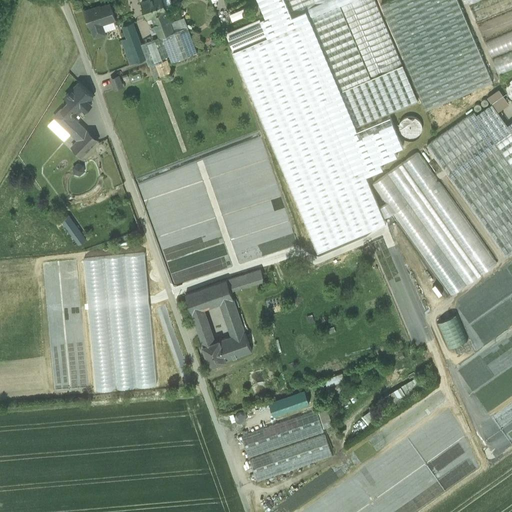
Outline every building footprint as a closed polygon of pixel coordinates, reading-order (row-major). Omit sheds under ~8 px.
[(146,0),(141,2),(147,18),(151,17),(166,11),(167,11),(166,10),(173,8),(170,0),(146,0)] [(403,65),(375,0),(286,0),(292,15),(296,24),(288,28),(319,101),(327,97),(403,65)] [(457,0),(391,0),(381,4),(426,111),(493,83),(457,0)] [(511,0),(489,0),(471,8),(478,25),(511,10),(511,0)] [(96,8),(95,7),(84,10),(89,28),(91,28),(94,38),(105,35),(102,24),(115,20),(110,4),(96,8)] [(259,7),(251,10),(254,17),(261,14),(259,7)] [(231,20),(244,15),(241,9),(229,14),(231,20)] [(511,10),(478,25),(486,43),(511,31),(511,10)] [(166,11),(151,17),(159,37),(162,36),(174,32),(170,22),(166,11)] [(174,32),(162,36),(169,56),(172,63),(197,54),(184,18),(181,19),(184,28),(174,32)] [(260,18),(226,33),(234,51),(267,36),(260,18)] [(180,19),(170,22),(174,32),(184,28),(181,19),(180,19)] [(140,44),(133,22),(123,26),(127,38),(136,62),(146,59),(140,44)] [(234,51),(233,51),(264,124),(313,103),(282,30),(267,36),(234,51)] [(511,31),(486,43),(493,60),(511,52),(511,31)] [(159,37),(140,44),(146,59),(148,65),(150,65),(155,79),(160,77),(155,64),(163,61),(162,59),(169,56),(162,36),(159,37)] [(136,62),(127,38),(122,40),(130,64),(136,62)] [(100,50),(92,52),(95,61),(102,59),(100,50)] [(511,52),(493,60),(498,74),(511,68),(511,52)] [(163,61),(155,64),(160,77),(160,78),(172,73),(167,59),(163,61)] [(403,65),(327,97),(332,108),(342,133),(418,102),(403,65)] [(118,76),(111,79),(115,90),(122,87),(118,76)] [(93,95),(80,82),(66,97),(70,101),(55,117),(68,129),(76,119),(73,116),(93,95)] [(511,122),(507,126),(502,119),(492,104),(476,115),(474,112),(427,146),(505,257),(511,252),(511,122)] [(332,108),(266,136),(276,161),(342,133),(332,108)] [(400,117),(398,135),(418,137),(419,118),(400,117)] [(76,119),(68,129),(77,138),(86,128),(76,119)] [(273,203),(285,211),(263,141),(261,139),(202,158),(205,166),(211,165),(214,176),(213,177),(221,177),(228,165),(232,179),(232,171),(242,168),(245,179),(241,187),(235,187),(237,183),(234,171),(234,194),(235,197),(237,193),(252,193),(252,198),(254,204),(254,193),(258,193),(258,196),(270,196),(273,203)] [(497,263),(418,152),(372,185),(451,296),(497,263)] [(83,165),(72,167),(74,174),(85,172),(83,165)] [(69,215),(62,220),(71,234),(78,229),(69,215)] [(85,240),(78,229),(71,234),(78,244),(85,240)] [(261,270),(228,280),(232,291),(265,280),(261,270)] [(228,280),(186,294),(192,313),(204,309),(220,303),(234,299),(232,291),(228,280)] [(234,299),(220,303),(224,316),(239,311),(234,299)] [(204,309),(192,313),(199,334),(211,330),(204,309)] [(252,351),(239,311),(224,316),(231,336),(219,340),(227,359),(252,351)] [(437,322),(448,348),(468,339),(457,314),(437,322)] [(431,329),(424,332),(428,342),(435,339),(431,329)] [(211,330),(199,334),(203,346),(215,342),(211,330)] [(215,342),(203,346),(210,366),(227,360),(227,359),(219,340),(215,342)] [(343,373),(325,379),(330,391),(347,385),(343,373)] [(310,387),(257,405),(256,403),(254,404),(255,406),(251,407),(255,420),(314,400),(310,387)] [(385,399),(388,398),(390,403),(400,398),(396,390),(383,395),(385,399)] [(317,409),(242,435),(249,457),(325,431),(317,409)] [(367,422),(376,416),(371,409),(362,416),(367,422)] [(326,434),(250,460),(257,481),(333,455),(326,434)]
